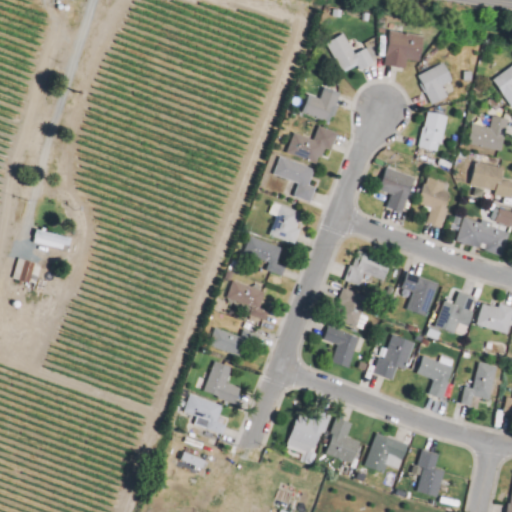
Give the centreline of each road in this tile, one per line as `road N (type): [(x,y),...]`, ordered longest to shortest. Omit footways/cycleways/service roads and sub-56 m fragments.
road 1 (residential): [(248,450),(381,110)]
road 2 (residential): [(281,368),(448,430),(511,444)]
road 3 (residential): [(341,215),(511,277)]
